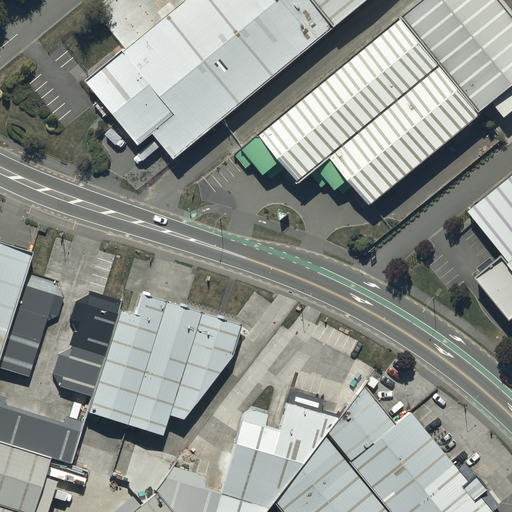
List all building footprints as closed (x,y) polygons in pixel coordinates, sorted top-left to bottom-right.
[(189,0),(89,82),(141,146),(155,134),(176,160),(338,28),(314,0),(189,0)] [(314,0),(338,28),(372,0),(314,0)] [(511,18),(497,0),(430,0),(406,19),(484,115),(511,92),(511,18)] [(484,115),(406,19),(260,137),(300,187),(332,161),(369,207),(484,115)] [(0,362),(34,258),(0,247),(0,362)] [(69,270),(34,258),(0,362),(0,372),(33,383),(69,270)] [(239,328),(124,292),(85,413),(164,438),(171,417),(177,420),(232,357),(239,328)] [(394,432),(364,394),(342,422),(327,440),(383,511),(486,511),(411,419),(394,432)] [(0,409),(0,448),(50,464),(71,471),(82,435),(0,409)] [(185,479),(160,500),(169,511),(268,511),(273,506),(327,440),(342,422),(295,412),(282,435),(244,426),(228,487),(185,479)] [(383,511),(327,440),(273,506),(277,511),(383,511)] [(0,448),(0,511),(34,511),(50,464),(0,448)] [(169,511),(160,500),(144,511),(169,511)]
